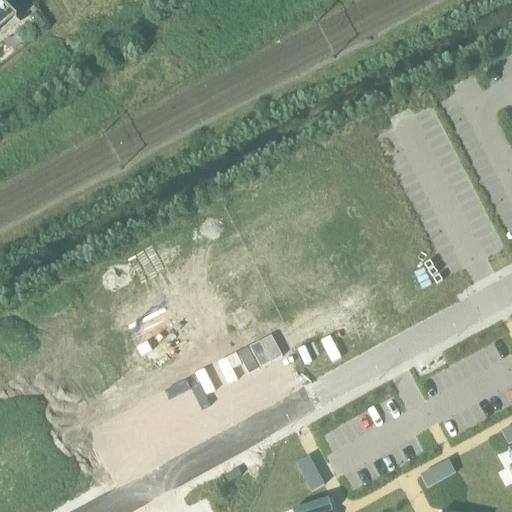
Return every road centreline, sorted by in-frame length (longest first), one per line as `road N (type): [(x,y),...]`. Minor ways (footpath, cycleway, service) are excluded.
road 1 (unclassified): [(511,292),(291,413)]
road 2 (residential): [(291,413),(108,511)]
